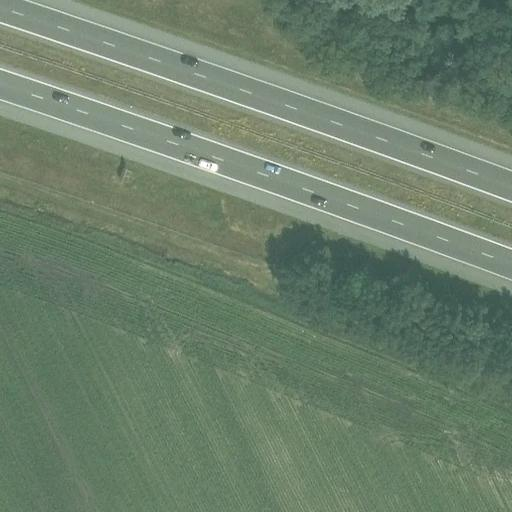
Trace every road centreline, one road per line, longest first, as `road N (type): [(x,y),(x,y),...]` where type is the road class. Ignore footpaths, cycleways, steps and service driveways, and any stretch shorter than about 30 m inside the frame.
road 1 (motorway): [(0,84),(511,265)]
road 2 (motorway): [(511,187),(0,7)]
